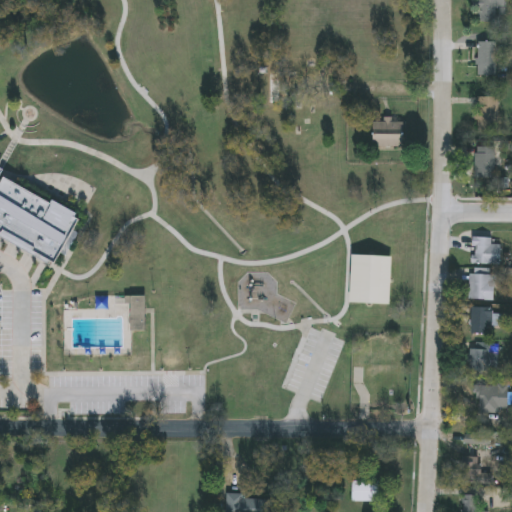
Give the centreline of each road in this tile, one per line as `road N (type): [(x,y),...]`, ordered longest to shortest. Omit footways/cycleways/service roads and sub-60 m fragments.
road 1 (residential): [(427,511),(443,213),(442,0)]
road 2 (residential): [(0,428),(432,430)]
